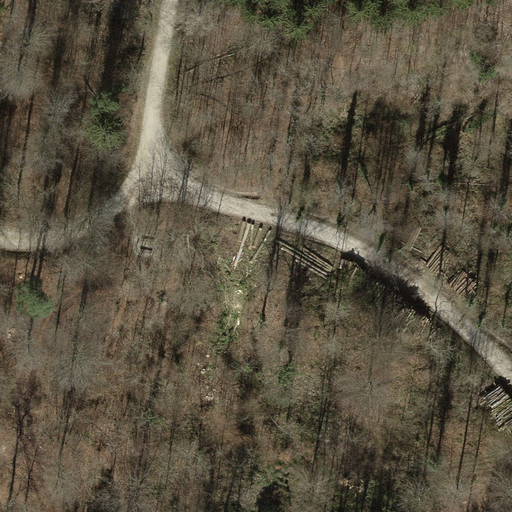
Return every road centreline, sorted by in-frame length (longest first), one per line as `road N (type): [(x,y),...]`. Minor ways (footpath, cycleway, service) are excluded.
road 1 (track): [(155,168),(217,200),(325,234),(407,277),(511,366)]
road 2 (track): [(155,168),(118,204),(43,243),(0,237)]
road 3 (track): [(168,0),(148,108),(155,168)]
